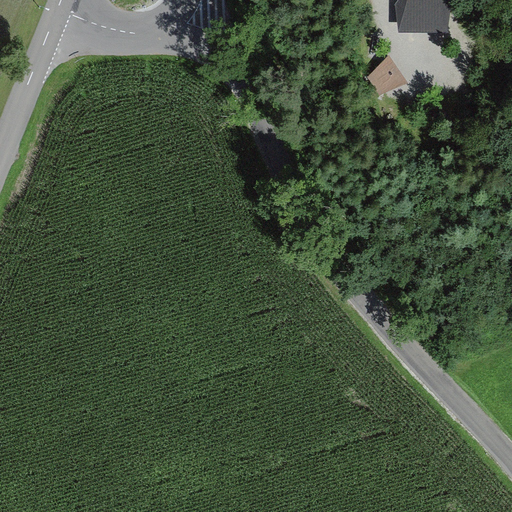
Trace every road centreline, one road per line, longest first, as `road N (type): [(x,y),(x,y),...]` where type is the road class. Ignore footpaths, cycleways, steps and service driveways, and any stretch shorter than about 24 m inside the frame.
road 1 (unclassified): [(150,34),(198,42),(234,67),(320,240),(511,467)]
road 2 (unclassified): [(0,157),(59,9)]
